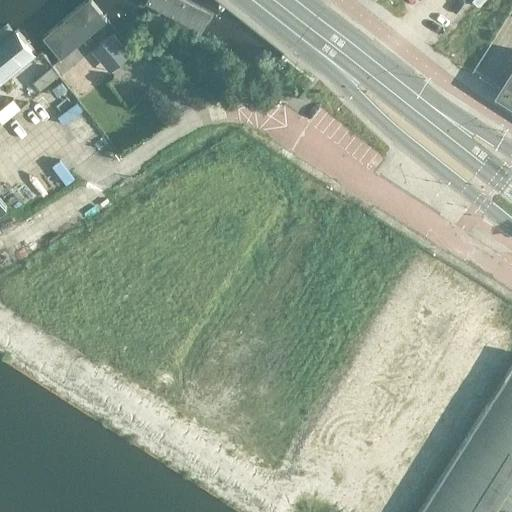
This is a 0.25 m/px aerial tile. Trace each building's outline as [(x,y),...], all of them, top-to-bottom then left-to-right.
[(88,0),(43,38),(62,60),(109,21),(91,0),(88,0)] [(185,0),(139,0),(139,2),(189,30),(201,8),(185,0)] [(220,0),(218,3),(225,9),(231,0),(220,0)] [(0,43),(0,84),(39,55),(20,29),(0,43)] [(179,72),(186,63),(176,56),(169,66),(179,72)] [(511,66),(495,94),(511,104),(511,66)] [(511,344),(469,412),(511,438),(511,344)]
